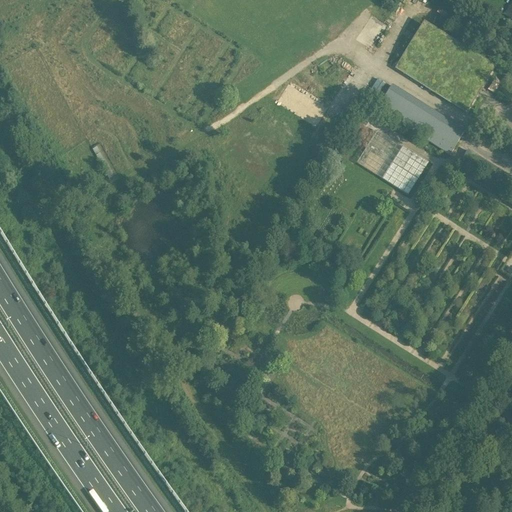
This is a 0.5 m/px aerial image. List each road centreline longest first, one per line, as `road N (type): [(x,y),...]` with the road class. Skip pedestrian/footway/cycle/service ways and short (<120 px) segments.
road 1 (motorway): [(149,511),(0,288)]
road 2 (motorway): [(0,348),(107,511)]
